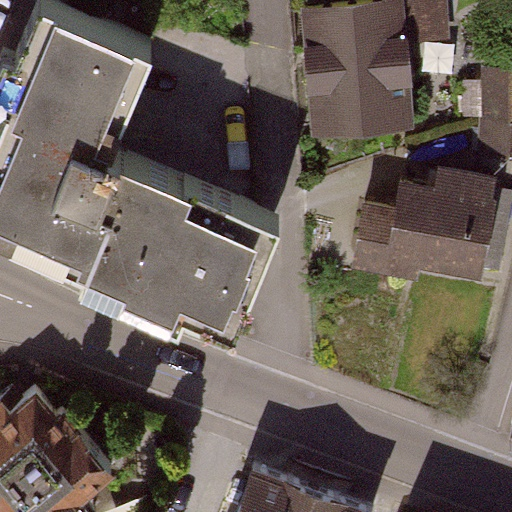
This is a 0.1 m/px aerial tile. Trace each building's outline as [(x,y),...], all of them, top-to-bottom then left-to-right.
[(150,38),(60,0),(51,0),(0,120),(0,191),(16,199),(5,225),(226,318),(270,216),(104,146),(150,38)] [(404,111),(395,0),(315,0),(304,1),(313,118),(404,111)] [(472,258),(487,165),(431,156),(428,177),(400,173),(396,199),(367,195),(358,255),(419,265),(421,250),(472,258)] [(49,511),(107,464),(29,370),(0,393),(0,511),(49,511)] [(363,511),(254,470),(237,511),(363,511)]
